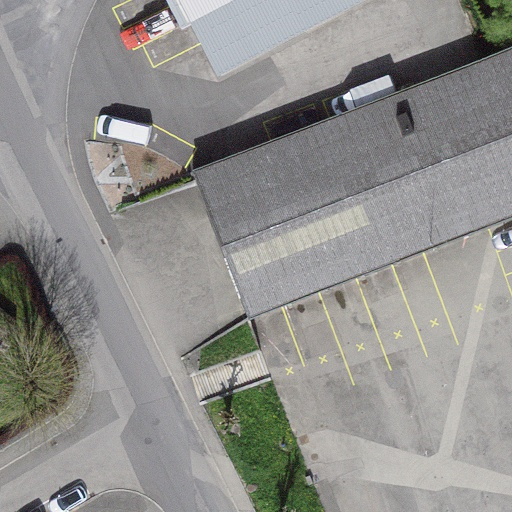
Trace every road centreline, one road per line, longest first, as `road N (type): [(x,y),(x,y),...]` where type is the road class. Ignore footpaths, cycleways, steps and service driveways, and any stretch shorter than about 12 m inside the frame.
road 1 (residential): [(159,416),(0,109)]
road 2 (residential): [(0,510),(159,416)]
